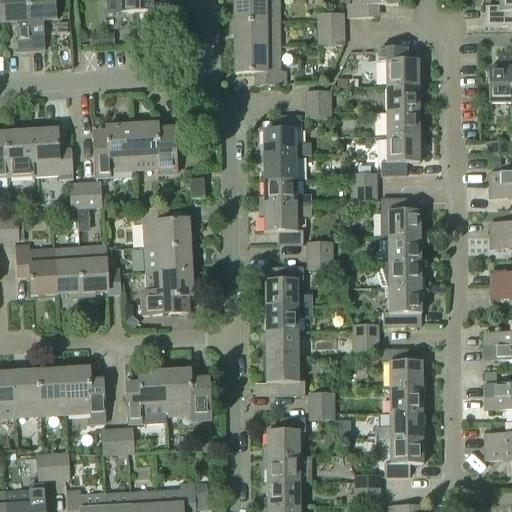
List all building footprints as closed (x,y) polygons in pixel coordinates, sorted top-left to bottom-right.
[(26,0),(1,0),(3,25),(15,24),(17,54),(30,53),(26,0)] [(53,0),(26,0),(30,53),(43,53),(42,23),(55,22),(53,0)] [(171,0),(120,0),(121,12),(113,12),(113,15),(155,15),(155,4),(171,4),(171,0)] [(229,15),(229,25),(278,24),(277,0),(233,0),(234,14),(229,15)] [(397,0),(353,0),(353,7),(347,7),(347,20),(372,20),(372,8),(397,7),(397,0)] [(511,0),(499,0),(499,9),(485,9),(485,29),(511,28),(511,0)] [(317,16),(317,32),(343,32),(343,16),(317,16)] [(234,34),(234,50),(278,49),(278,24),(229,25),(229,35),(234,34)] [(343,32),(317,32),(318,48),(343,48),(343,32)] [(278,49),(234,50),(234,76),(259,76),(260,88),(285,88),(285,74),(278,74),(278,49)] [(385,65),(385,90),(418,89),(417,63),(416,63),(416,51),(379,51),(379,65),(385,65)] [(491,106),(510,106),(510,55),(498,55),(498,71),(487,71),(488,113),(491,113),(491,106)] [(385,90),(385,115),(418,115),(418,89),(385,90)] [(304,95),(304,108),(330,108),(330,94),(304,95)] [(330,108),(304,108),(305,121),(330,121),(330,108)] [(385,115),(386,140),(418,140),(418,115),(385,115)] [(262,133),(262,159),(295,158),(295,159),(309,159),(309,146),(295,147),(294,133),(300,133),(300,119),(275,120),(275,133),(262,133)] [(157,127),(131,128),(133,172),(158,171),(159,177),(172,176),(171,151),(158,152),(157,127)] [(133,172),(131,128),(105,130),(106,155),(93,156),(95,181),(109,180),(108,174),(133,172)] [(15,131),(5,131),(8,180),(33,178),(31,134),(15,135),(15,131)] [(57,133),(31,134),(33,178),(58,177),(58,183),(72,182),(71,157),(58,158),(57,133)] [(418,140),(386,140),(386,165),(380,165),(380,179),(405,179),(405,166),(418,166),(418,140)] [(488,145),(488,158),(511,158),(511,145),(488,145)] [(262,159),(263,184),(295,183),(295,159),(295,158),(262,159)] [(511,174),(489,175),(489,188),(511,187),(511,174)] [(351,177),(351,191),(376,190),(376,177),(351,177)] [(188,182),(190,202),(204,201),(203,181),(188,182)] [(259,200),(259,209),(309,209),(309,198),(295,198),(295,183),(263,184),(263,200),(259,200)] [(100,185),(84,186),(85,211),(110,210),(109,197),(100,197),(100,185)] [(85,211),(84,186),(68,187),(70,212),(85,211)] [(511,201),(511,187),(489,188),(489,201),(511,201)] [(376,190),(351,191),(351,204),(376,204),(376,190)] [(386,215),(387,241),(419,240),(419,214),(406,214),(405,201),(380,202),(380,215),(386,215)] [(309,209),(259,209),(259,218),(263,218),(263,235),(276,235),(277,248),(302,248),(302,234),(296,234),(295,220),(309,220),(309,209)] [(143,225),(144,250),(193,248),(193,247),(188,247),(187,222),(162,223),(161,211),(136,212),(137,226),(143,225)] [(17,219),(1,220),(2,245),(18,244),(17,219)] [(511,225),(489,226),(489,239),(511,238),(511,225)] [(511,251),(511,238),(489,239),(489,252),(511,251)] [(387,241),(387,266),(420,265),(419,240),(387,241)] [(306,245),(306,259),(332,259),(331,245),(306,245)] [(29,298),(56,297),(53,253),(28,254),(28,248),(14,249),(15,274),(28,273),(29,298)] [(144,250),(146,276),(190,273),(189,258),(194,258),(193,248),(144,250)] [(104,250),(78,251),(81,300),(91,299),(91,295),(106,294),(105,273),(106,273),(104,250)] [(53,253),(56,297),(71,296),(71,300),(81,300),(78,251),(53,253)] [(332,259),(306,259),(306,272),(332,272),(332,259)] [(380,291),(387,291),(420,291),(420,265),(387,266),(375,266),(375,268),(373,268),(380,291)] [(264,283),(264,309),(311,309),(310,298),(296,298),(296,284),(302,284),(302,270),(277,271),(277,283),(264,283)] [(118,272),(106,273),(105,273),(106,294),(106,298),(120,297),(118,272)] [(190,273),(146,276),(147,294),(143,294),(143,300),(141,301),(142,318),(187,316),(187,299),(191,299),(190,273)] [(511,275),(490,276),(490,289),(511,288),(511,275)] [(511,288),(490,289),(490,302),(511,301),(511,288)] [(420,291),(387,291),(388,316),(381,316),(382,330),(419,329),(420,317),(420,291)] [(264,309),(264,335),(297,334),(297,321),(311,321),(311,309),(264,309)] [(352,328),(352,341),(378,341),(377,328),(352,328)] [(264,335),(265,360),(297,359),(297,334),(264,335)] [(511,336),(482,336),(483,350),(511,349),(511,336)] [(378,341),(352,341),(352,355),(378,355),(378,341)] [(511,362),(511,349),(483,350),(483,363),(511,362)] [(388,366),(388,391),(421,391),(421,365),(407,365),(407,352),(382,353),(382,366),(388,366)] [(297,359),(265,360),(265,386),(278,386),(278,398),(304,398),(303,384),(297,384),(297,359)] [(27,375),(12,375),(15,419),(40,418),(37,369),(27,370),(27,375)] [(47,369),(37,369),(40,418),(65,417),(62,373),(47,373),(47,369)] [(88,371),(62,373),(65,417),(90,415),(91,427),(104,426),(103,395),(102,383),(89,383),(88,371)] [(189,373),(163,375),(166,419),(191,417),(191,424),(209,422),(207,397),(209,397),(208,381),(190,382),(189,373)] [(0,420),(15,419),(12,375),(0,376),(0,420)] [(166,419),(163,375),(137,376),(138,401),(126,402),(127,427),(141,426),(141,420),(166,419)] [(511,386),(483,387),(483,400),(511,399),(511,386)] [(388,391),(389,417),(421,416),(421,391),(388,391)] [(308,396),(308,410),(333,409),(333,396),(308,396)] [(511,412),(511,399),(483,400),(483,413),(511,412)] [(333,409),(308,410),(308,423),(333,423),(333,409)] [(374,430),(374,442),(389,442),(421,441),(425,441),(425,431),(421,432),(421,416),(389,417),(389,430),(374,430)] [(262,460),(266,460),(298,460),(298,435),(304,435),(304,421),(279,421),(279,434),(265,434),(266,451),(262,451),(262,460)] [(132,431),(116,432),(117,457),(133,457),(132,431)] [(117,457),(116,432),(100,433),(102,458),(117,457)] [(511,436),(484,437),(484,450),(511,450),(511,436)] [(389,442),(374,442),(374,453),(389,453),(389,467),(383,467),(383,481),(409,480),(409,468),(422,467),(421,441),(389,442)] [(511,450),(484,450),(484,463),(511,462),(511,450)] [(68,456),(52,457),(53,483),(69,482),(68,456)] [(53,483),(52,457),(36,458),(37,483),(53,483)] [(266,470),(266,485),(299,485),(311,485),(310,460),(298,460),(266,460),(262,460),(262,470),(266,470)] [(354,479),(354,492),(379,492),(379,478),(354,479)] [(266,485),(266,511),(299,510),(299,485),(266,485)] [(179,494),(155,495),(155,511),(189,511),(195,511),(193,486),(179,487),(179,494)] [(29,495),(4,496),(4,511),(43,511),(42,487),(29,488),(29,495)] [(379,492),(354,492),(354,506),(379,505),(379,492)] [(105,511),(104,498),(79,500),(79,493),(65,494),(66,511),(105,511)] [(155,511),(155,495),(129,497),(130,511),(155,511)] [(104,498),(105,511),(130,511),(129,497),(104,498)]
